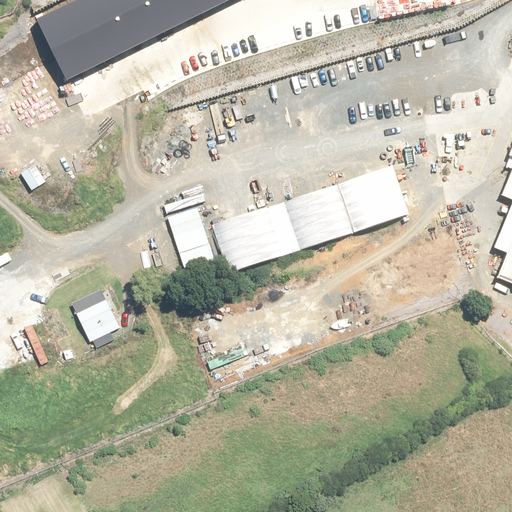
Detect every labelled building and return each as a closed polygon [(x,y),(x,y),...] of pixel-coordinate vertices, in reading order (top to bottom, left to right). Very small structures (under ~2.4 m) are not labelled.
[(71,0),(37,16),(71,82),(231,0),(71,0)] [(252,18),(239,24),(248,45),(261,40),(252,18)] [(511,278),(511,100),(492,149),(511,157),(480,231),(509,244),(497,272),(511,278)] [(204,231),(222,277),(344,229),(326,184),(204,231)] [(366,207),(369,222),(387,218),(380,206),(366,207)] [(163,243),(154,244),(160,270),(169,268),(163,243)] [(95,295),(74,305),(93,343),(127,325),(113,298),(100,305),(95,295)]
